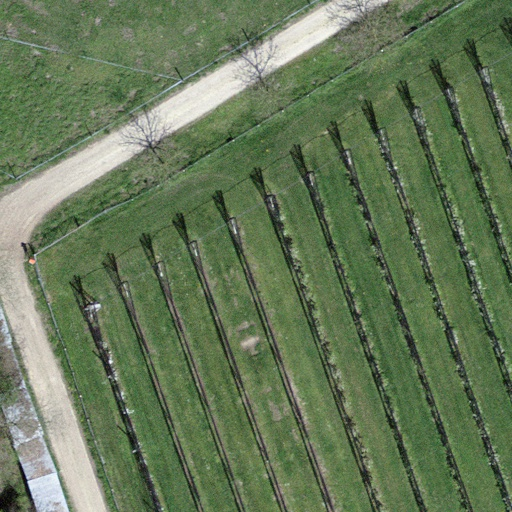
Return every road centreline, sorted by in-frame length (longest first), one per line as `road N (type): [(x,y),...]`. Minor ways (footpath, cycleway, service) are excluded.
road 1 (track): [(0,224),(372,0)]
road 2 (track): [(73,511),(0,299)]
